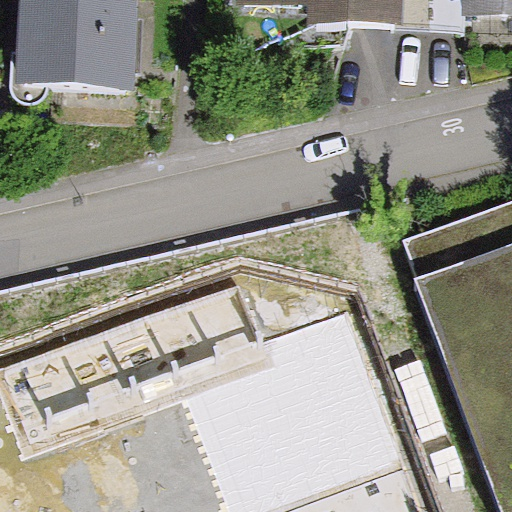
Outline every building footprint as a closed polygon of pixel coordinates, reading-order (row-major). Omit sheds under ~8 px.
[(390,0),(237,0),(237,25),(389,32),(390,0)] [(511,0),(458,0),(458,35),(511,36),(511,0)] [(128,17),(25,14),(23,95),(126,98),(128,17)] [(511,511),(511,202),(408,241),(503,511),(511,511)] [(0,511),(432,511),(339,253),(0,377),(0,511)]
